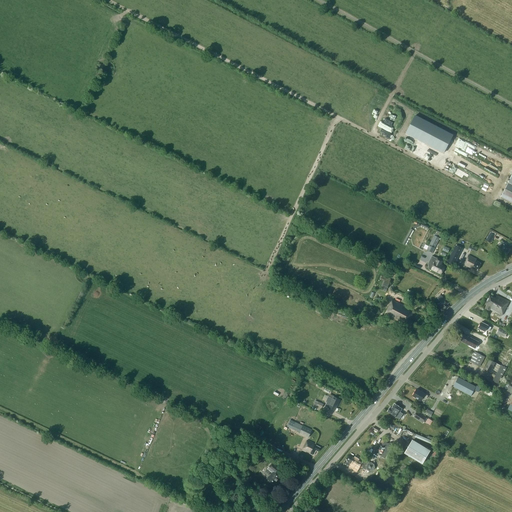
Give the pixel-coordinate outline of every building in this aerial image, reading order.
[(407,133),(445,152),(454,135),(416,115),(407,133)] [(500,197),(511,203),(511,174),(510,179),(500,197)] [(411,227),(404,243),(407,245),(415,229),(411,227)] [(490,242),(494,236),(490,233),(486,240),(490,242)] [(436,245),(440,238),(434,235),(429,245),(427,249),(432,252),(436,245)] [(506,244),(503,242),(498,251),(506,255),(510,247),(505,245),(506,244)] [(456,261),(459,255),(452,252),(449,257),(456,261)] [(481,263),(476,260),(477,259),(469,255),(464,264),(472,269),(472,268),(477,270),(481,263)] [(441,274),(445,267),(441,265),(443,260),(437,258),(432,256),(433,256),(430,263),(428,263),(429,269),(431,270),(432,269),(441,274)] [(381,290),(386,292),(392,279),(387,277),(385,281),(384,281),(381,287),(382,288),(381,290)] [(442,310),(444,308),(446,310),(449,306),(447,304),(449,302),(440,294),(437,298),(442,302),(438,306),(442,310)] [(509,301),(497,295),(496,298),(490,295),(485,303),(487,304),(485,309),(489,311),(490,309),(502,315),(509,301)] [(405,322),(411,326),(413,321),(410,319),(414,311),(393,299),(385,314),(404,324),(405,322)] [(491,327),(488,326),(488,325),(481,322),(478,328),(485,331),(486,329),(490,331),(491,327)] [(504,337),(507,331),(499,327),(496,333),(504,337)] [(464,334),(461,340),(464,342),(468,345),(476,348),(479,342),(477,341),(472,338),(464,334)] [(490,372),(496,375),(492,381),(498,384),(511,356),(511,349),(508,348),(500,365),(497,363),(489,359),(484,369),(490,372)] [(479,366),(484,356),(475,351),(470,361),(479,366)] [(476,387),(458,377),(453,386),(471,396),(476,387)] [(425,393),(417,389),(413,396),(421,400),(423,397),(426,399),(428,396),(425,394),(425,393)] [(334,396),(330,394),(329,397),(329,396),(326,402),(327,402),(325,405),(329,407),(328,408),(335,411),(340,399),(334,396)] [(390,407),(388,411),(400,419),(403,414),(400,412),(402,408),(399,406),(394,403),(391,408),(390,407)] [(425,414),(430,417),(433,413),(428,409),(425,414)] [(413,416),(424,423),(427,418),(417,411),(413,416)] [(300,433),(299,433),(309,438),(312,430),(295,422),(292,429),(300,433)] [(431,443),(433,440),(418,433),(416,437),(431,443)] [(307,440),(302,450),(314,455),(316,450),(318,451),(320,447),(316,445),(316,444),(307,440)] [(430,450),(413,440),(405,453),(423,463),(430,450)] [(393,444),(391,442),(388,443),(385,441),(382,446),(380,445),(376,453),(386,458),(391,449),(393,448),(394,446),(393,444)] [(391,449),(386,458),(391,461),(397,450),(393,448),(391,449)] [(359,460),(359,459),(355,456),(354,458),(349,455),(344,463),(349,466),(351,467),(350,468),(357,472),(360,466),(366,470),(367,469),(370,471),(373,470),(375,467),(374,464),(371,463),(369,463),(368,458),(364,459),(365,462),(363,464),(362,463),(363,463),(359,460)] [(275,472),(278,468),(271,463),(267,469),(271,472),(270,474),(269,473),(269,472),(266,470),(264,473),(267,475),(268,474),(269,475),(266,479),(268,481),(273,485),(280,476),(275,472)]
